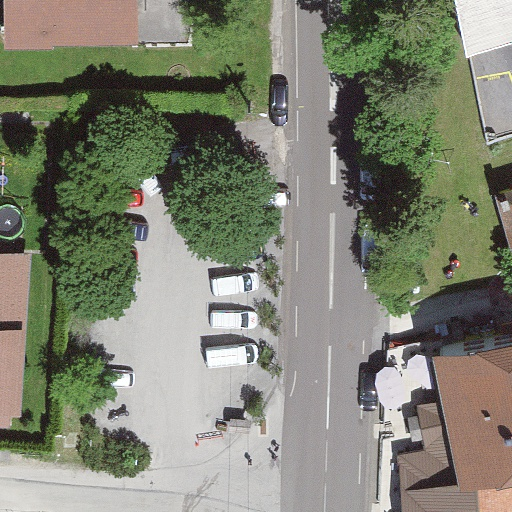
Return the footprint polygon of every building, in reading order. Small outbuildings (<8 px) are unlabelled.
[(60,19),(143,14),(142,0),(21,0),(23,32),(59,32),(60,19)] [(511,0),(461,0),(472,50),(511,36),(511,0)] [(511,124),(511,75),(487,79),(494,128),(511,124)] [(0,399),(21,401),(32,255),(0,252),(0,399)] [(511,511),(511,331),(443,348),(452,398),(422,405),(425,416),(409,419),(411,436),(428,432),(432,450),(406,456),(416,511),(511,511)]
